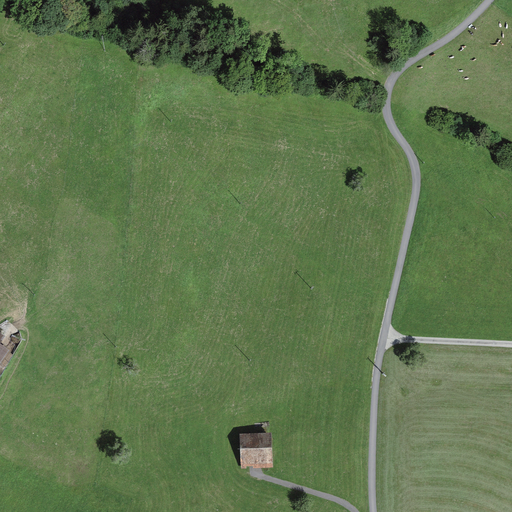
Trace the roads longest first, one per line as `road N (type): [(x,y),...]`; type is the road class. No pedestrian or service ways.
road 1 (unclassified): [(376,511),(378,372),(416,184),(386,97),(402,66),(489,0)]
road 2 (track): [(386,332),(511,340)]
